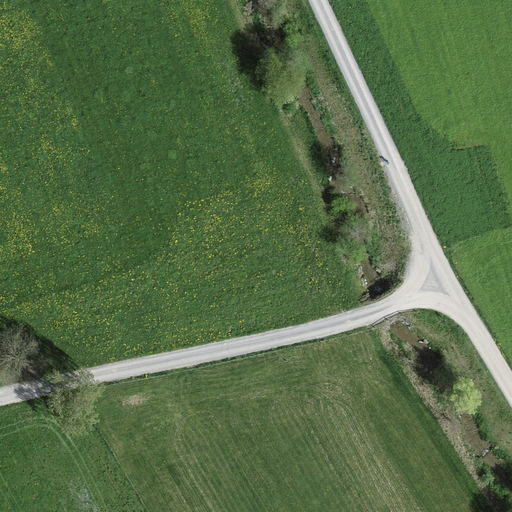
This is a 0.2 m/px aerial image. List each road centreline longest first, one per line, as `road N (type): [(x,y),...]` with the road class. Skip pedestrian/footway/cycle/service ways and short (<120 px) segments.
road 1 (unclassified): [(445,282),(306,332),(0,396)]
road 2 (unclassified): [(320,0),(445,282)]
road 3 (unclassified): [(445,282),(511,391)]
